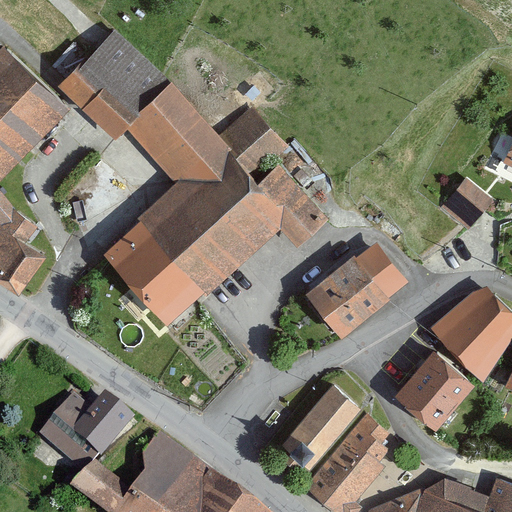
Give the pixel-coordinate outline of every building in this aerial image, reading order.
[(114,24),(59,78),(113,133),(124,122),(120,118),(163,75),(114,24)] [(2,39),(0,41),(0,168),(66,105),(2,39)] [(172,177),(95,244),(165,324),(281,222),(298,240),(325,216),(273,157),(253,174),(163,75),(120,118),(124,122),(172,177)] [(511,135),(502,160),(511,164),(511,135)] [(466,183),(449,205),(468,220),(485,198),(466,183)] [(0,216),(0,277),(17,290),(45,249),(29,238),(42,218),(0,190),(0,213),(1,214),(0,216)] [(373,235),(306,287),(339,329),(406,277),(373,235)] [(470,286),(431,320),(482,377),(511,331),(511,306),(485,281),(470,286)] [(472,380),(430,344),(391,390),(433,426),(472,380)] [(332,380),(280,440),(308,464),(359,404),(332,380)] [(100,388),(67,426),(100,455),(133,417),(100,388)] [(364,407),(306,481),(345,511),(349,511),(387,464),(380,458),(389,446),(382,441),(391,428),(364,407)] [(160,511),(88,456),(66,484),(101,511),(264,511),(209,469),(174,511),(160,511)] [(486,508),(424,485),(415,511),(511,511),(511,486),(495,481),(486,508)] [(411,511),(406,495),(364,509),(364,511),(411,511)]
